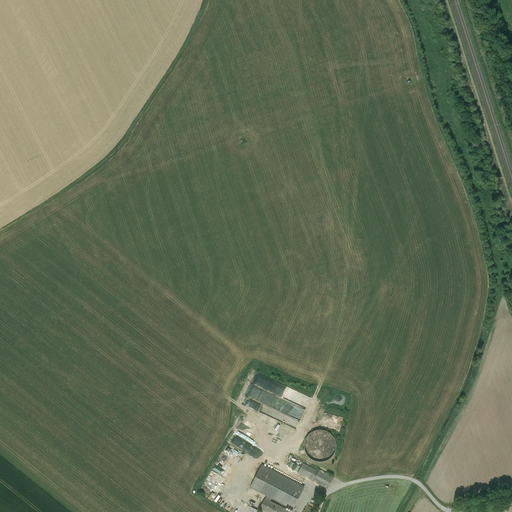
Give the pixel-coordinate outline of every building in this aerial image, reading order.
[(302,421),(312,397),(261,376),(259,382),(269,386),(267,391),(256,387),(251,398),(244,395),(240,404),(297,428),(300,420),(302,421)] [(331,428),(307,434),(314,460),(338,454),(331,428)] [(227,479),(232,468),(217,460),(210,475),(213,477),(210,483),(225,490),(229,481),(227,479)] [(298,471),(300,465),(291,461),(289,467),(298,471)] [(318,471),(303,463),(298,473),(313,481),(318,471)] [(304,486),(263,465),(251,487),(267,496),(260,509),(265,511),(290,511),(291,511),(270,501),(272,498),(292,509),(304,486)] [(333,477),(319,469),(318,471),(313,481),(327,488),(333,477)]
